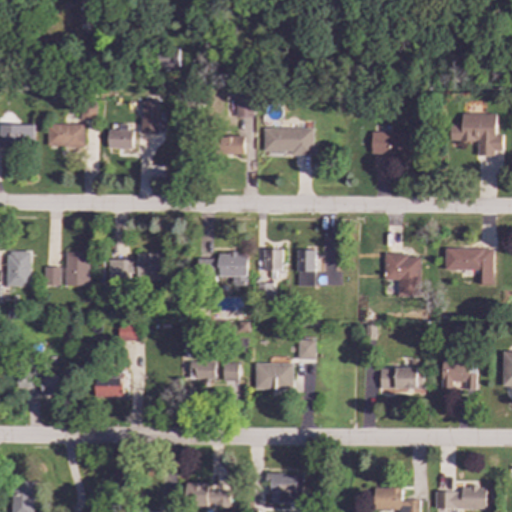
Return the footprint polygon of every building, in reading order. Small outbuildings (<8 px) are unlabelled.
[(177,53),(165,53),(165,67),(178,67),(177,53)] [(253,94),(235,93),(234,116),(252,117),(253,94)] [(140,133),(158,134),(158,102),(141,102),(140,133)] [(95,104),(80,104),(80,119),(95,120),(95,104)] [(495,114),(461,113),(460,125),(449,125),(449,141),(477,142),(477,156),(493,156),(493,150),(501,150),(502,134),(495,134),(495,114)] [(33,124),(0,124),(0,145),(33,145),(33,124)] [(83,147),(84,124),(46,124),(46,146),(83,147)] [(107,148),(130,149),(131,125),(118,124),(117,129),(108,129),(107,148)] [(262,151),(291,151),(291,154),(312,155),(312,128),(263,128),(262,151)] [(370,154),(420,155),(420,132),(371,131),(370,154)] [(243,154),(243,136),(222,136),(222,154),(243,154)] [(296,248),(296,286),(314,286),(313,268),(316,268),(315,247),(296,248)] [(477,270),(477,284),(492,284),(491,248),(444,248),(444,270),(477,270)] [(281,249),(263,249),(263,271),(281,271),(281,249)] [(6,286),(29,286),(29,251),(6,251),(6,286)] [(64,285),(88,286),(88,252),(65,252),(64,285)] [(397,280),(396,295),(418,296),(419,257),(407,257),(407,253),(384,252),(383,280),(397,280)] [(163,254),(136,253),(136,260),(107,260),(107,279),(162,280),(163,254)] [(247,253),(217,253),(217,259),(197,259),(197,276),(232,276),(232,285),(247,285),(247,253)] [(59,267),(43,267),(43,285),(59,286),(59,267)] [(139,340),(139,324),(117,324),(118,341),(139,340)] [(374,325),(363,325),(362,350),(373,350),(374,325)] [(297,359),(315,359),(315,339),(297,340),(297,359)] [(511,351),(501,352),(502,387),(511,387),(511,351)] [(189,361),(189,380),(215,381),(215,362),(189,361)] [(475,362),(440,361),(439,389),(474,390),(475,362)] [(238,381),(238,363),(222,363),(222,380),(238,381)] [(292,363),(254,364),(254,390),(292,389),(292,363)] [(423,389),(423,368),(379,369),(379,389),(423,389)] [(42,375),(42,395),(63,396),(64,375),(42,375)] [(122,397),(122,376),(93,377),(93,398),(122,397)] [(18,388),(34,388),(34,378),(17,378),(18,388)] [(302,503),(302,474),(268,475),(269,504),(302,503)] [(32,511),(33,481),(11,480),(10,511),(32,511)] [(208,483),(186,483),(185,506),(230,507),(230,491),(208,490),(208,483)] [(434,508),(485,510),(486,487),(461,486),(461,492),(434,492),(434,508)] [(419,511),(419,500),(400,500),(401,488),(374,487),(373,509),(400,510),(399,511),(419,511)]
